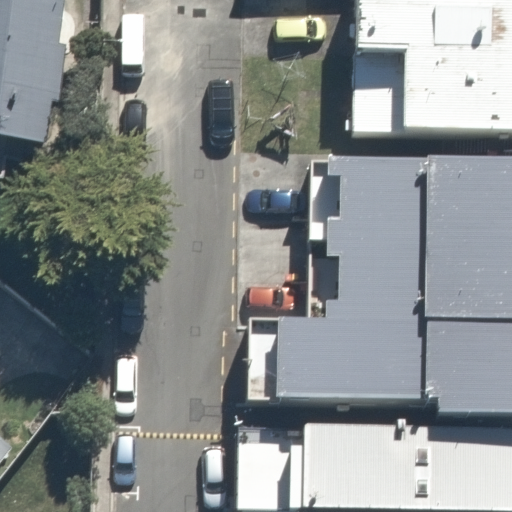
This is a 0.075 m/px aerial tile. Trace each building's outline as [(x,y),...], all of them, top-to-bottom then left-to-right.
[(0,0),(0,155),(58,162),(76,0),(0,0)] [(511,0),(353,0),(350,155),(511,159),(511,0)] [(511,187),(310,184),(307,343),(274,342),(273,427),(316,428),(511,430),(511,187)] [(511,511),(511,430),(316,428),(315,511),(511,511)] [(0,435),(0,476),(20,452),(0,435)] [(291,511),(294,447),(239,444),(235,511),(291,511)]
